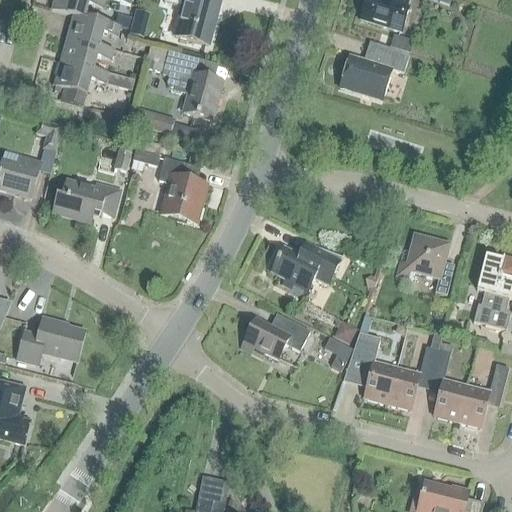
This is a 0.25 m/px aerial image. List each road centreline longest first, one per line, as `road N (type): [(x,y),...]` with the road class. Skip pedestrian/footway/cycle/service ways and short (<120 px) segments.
road 1 (residential): [(511,477),(252,410)]
road 2 (residential): [(511,222),(367,184),(259,167)]
road 3 (residential): [(172,336),(0,239)]
road 4 (tertiary): [(59,511),(164,348)]
road 5 (tertiary): [(172,336),(219,260),(259,167)]
road 6 (tertiary): [(259,167),(312,0)]
